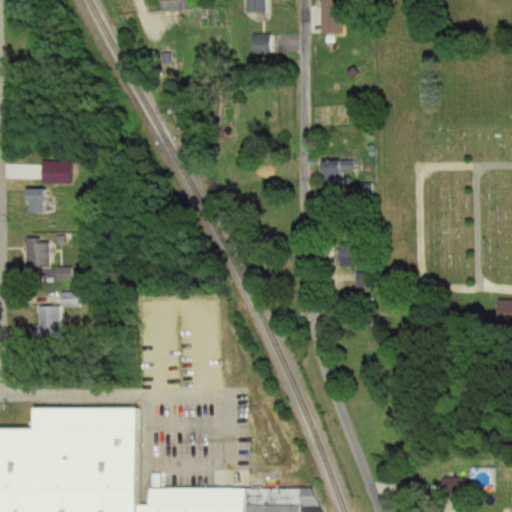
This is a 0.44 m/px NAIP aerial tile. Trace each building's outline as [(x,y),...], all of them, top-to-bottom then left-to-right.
[(189,12),(189,0),(157,0),(157,12),(189,12)] [(242,0),(243,14),(262,14),(261,0),(242,0)] [(316,0),(318,35),(343,35),(341,0),(316,0)] [(264,51),(264,37),(249,37),(250,51),(264,51)] [(316,163),(317,192),(354,191),(354,197),(366,196),(366,186),(351,186),(351,162),(316,163)] [(19,191),(19,204),(27,204),(27,215),(47,215),(47,191),(19,191)] [(32,239),(32,269),(55,269),(55,239),(32,239)] [(352,270),(355,251),(336,248),(333,267),(352,270)] [(367,285),(369,277),(358,273),(355,280),(367,285)] [(511,302),(480,302),(480,321),(511,321),(511,302)] [(44,340),(65,340),(65,307),(44,307),(44,340)] [(0,511),(0,428),(38,428),(38,407),(142,407),(142,511),(0,511)] [(439,479),(439,494),(461,494),(461,479),(439,479)]
